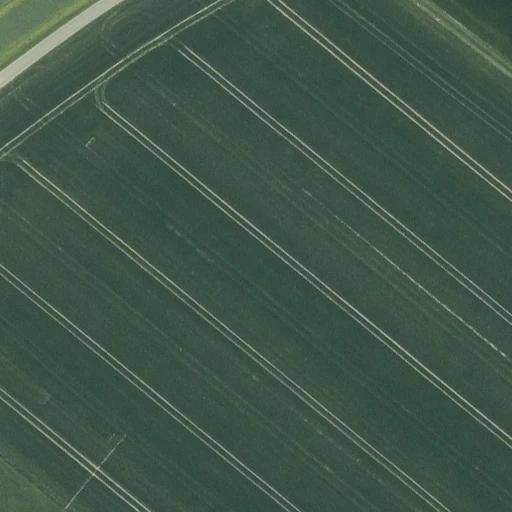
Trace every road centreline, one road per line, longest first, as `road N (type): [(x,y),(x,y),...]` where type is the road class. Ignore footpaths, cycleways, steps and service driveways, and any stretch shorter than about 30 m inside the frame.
road 1 (unclassified): [(115,0),(0,80)]
road 2 (track): [(415,0),(511,74)]
